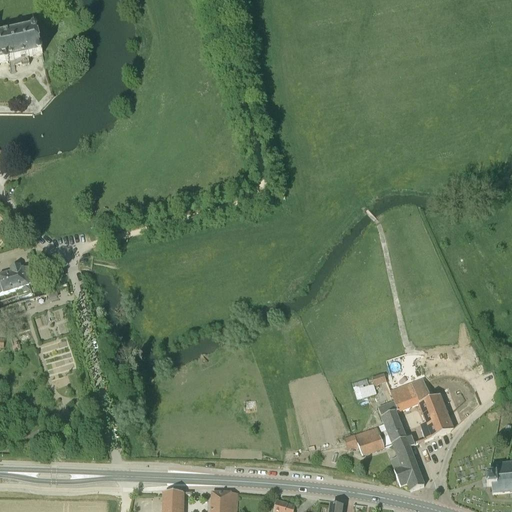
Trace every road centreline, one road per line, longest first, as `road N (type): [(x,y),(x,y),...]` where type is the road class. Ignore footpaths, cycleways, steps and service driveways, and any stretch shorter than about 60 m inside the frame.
road 1 (track): [(216,0),(259,190),(248,201),(88,245)]
road 2 (secondary): [(421,506),(274,483),(120,475)]
road 3 (residential): [(439,485),(457,438),(511,390)]
